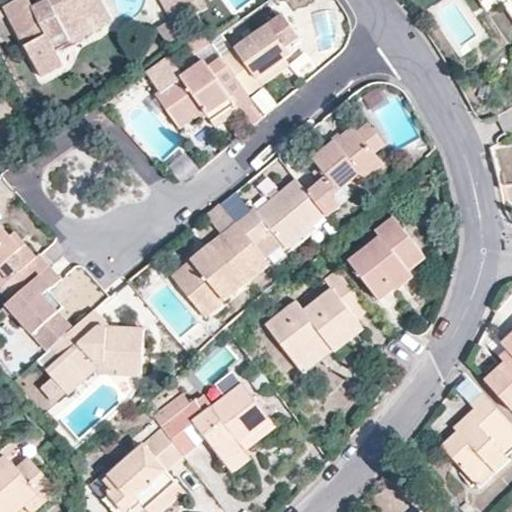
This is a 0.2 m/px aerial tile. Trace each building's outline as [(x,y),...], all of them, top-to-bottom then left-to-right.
[(64,66),(56,52),(51,42),(101,15),(93,0),(43,0),(45,2),(33,9),(28,0),(27,0),(18,0),(3,8),(41,79),(64,66)] [(51,42),(56,52),(112,23),(100,0),(93,0),(101,15),(51,42)] [(156,30),(164,43),(183,29),(196,19),(195,16),(185,22),(179,22),(168,0),(157,0),(169,21),(156,30)] [(168,0),(179,22),(185,22),(195,16),(189,6),(185,0),(168,0)] [(195,16),(208,10),(202,0),(200,0),(189,6),(195,16)] [(222,58),(249,96),(261,87),(256,80),(285,61),(290,57),(282,44),(295,34),(283,17),(222,58)] [(183,29),(164,43),(171,53),(184,44),(189,40),(183,29)] [(197,52),(211,42),(203,30),(189,40),(184,44),(192,56),(197,52)] [(222,58),(211,42),(197,52),(204,62),(203,62),(208,69),(222,58)] [(171,54),(147,71),(149,75),(173,57),(171,54)] [(236,108),(250,98),(249,96),(222,58),(208,69),(203,62),(185,75),(173,57),(149,75),(160,92),(168,105),(163,108),(175,126),(200,108),(204,113),(206,116),(230,99),(234,105),(236,108)] [(290,67),(285,61),(256,80),(261,87),(290,67)] [(265,88),(252,98),(265,116),(278,107),(265,88)] [(168,105),(160,92),(155,97),(163,108),(168,105)] [(251,128),(264,117),(250,98),(236,108),(251,128)] [(211,121),(234,105),(230,99),(206,116),(211,121)] [(179,131),(204,113),(200,108),(175,126),(179,131)] [(326,217),(328,219),(342,208),(334,198),(360,176),(378,160),(375,155),(385,147),(367,126),(357,134),(353,129),(313,160),(327,177),(307,194),(326,217)] [(170,164),(181,183),(199,172),(188,153),(170,164)] [(378,160),(360,176),(365,181),(383,165),(378,160)] [(307,194),(296,180),(256,214),(253,210),(236,224),(270,266),(275,273),(282,268),(279,263),(289,256),(284,250),(326,217),(307,194)] [(236,224),(222,206),(209,216),(223,235),(236,224)] [(381,304),(396,291),(393,286),(409,274),(427,261),(393,217),(374,232),(379,239),(348,262),(381,304)] [(236,224),(223,235),(229,243),(196,269),(189,262),(170,278),(195,309),(215,292),(224,304),(270,266),(236,224)] [(40,276),(51,267),(40,256),(37,259),(32,263),(9,238),(1,229),(0,229),(0,287),(2,289),(5,287),(15,297),(40,276)] [(32,263),(37,259),(15,233),(9,238),(32,263)] [(229,243),(223,235),(189,262),(196,269),(229,243)] [(357,321),(369,311),(337,271),(323,281),(331,291),(303,311),(295,302),(265,325),(297,367),(317,351),(314,347),(325,339),(336,353),(365,331),(357,321)] [(393,286),(396,291),(398,292),(414,280),(409,274),(393,286)] [(4,306),(0,309),(0,310),(6,317),(10,313),(46,353),(73,330),(58,313),(43,296),(48,292),(52,288),(40,276),(15,297),(4,306)] [(0,290),(0,302),(4,306),(15,297),(5,287),(2,289),(0,290)] [(63,308),(48,292),(43,296),(58,313),(63,308)] [(204,320),(224,304),(215,292),(195,309),(204,320)] [(110,327),(96,310),(73,330),(46,353),(37,362),(69,397),(89,379),(85,373),(95,364),(116,366),(116,373),(116,377),(142,378),(145,330),(110,327)] [(18,345),(34,364),(37,362),(46,353),(10,313),(6,317),(25,338),(18,345)] [(504,361),(484,380),(511,409),(511,332),(503,341),(501,342),(507,350),(499,356),(504,361)] [(501,342),(503,341),(496,334),(486,343),(499,356),(507,350),(501,342)] [(317,351),(297,367),(304,377),(336,353),(325,339),(314,347),(317,351)] [(97,372),(116,373),(116,366),(95,364),(85,373),(89,379),(97,372)] [(213,399),(240,384),(234,374),(207,389),(213,399)] [(160,429),(182,458),(196,448),(184,432),(193,425),(205,440),(226,468),(246,453),(235,438),(241,434),(246,441),(271,422),(243,385),(212,408),(203,414),(194,402),(182,411),(159,427),(160,429)] [(511,438),(511,425),(482,393),(470,404),(474,408),(479,414),(473,419),(468,413),(452,427),(456,431),(440,445),(478,486),(509,459),(505,454),(500,450),(511,438)] [(202,395),(194,402),(203,414),(212,408),(202,395)] [(152,418),(159,427),(182,411),(174,401),(152,418)] [(479,414),(474,408),(468,413),(473,419),(479,414)] [(235,438),(246,453),(246,452),(276,430),(271,422),(246,441),(241,434),(235,438)] [(184,432),(196,448),(205,440),(193,425),(184,432)] [(167,475),(182,458),(160,429),(109,477),(105,472),(90,487),(112,511),(175,511),(190,500),(167,475)] [(505,454),(511,446),(511,438),(500,450),(505,454)] [(246,453),(226,468),(232,476),(252,461),(246,453)] [(0,511),(21,511),(22,511),(25,509),(40,496),(47,504),(59,493),(30,459),(17,470),(6,458),(0,462),(0,511)] [(28,511),(37,511),(47,504),(40,496),(25,509),(28,511)]
